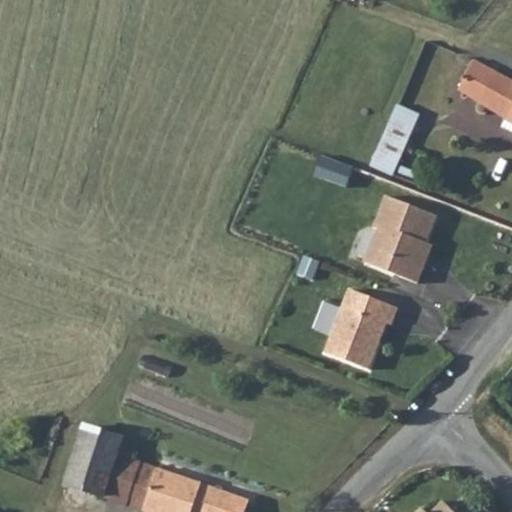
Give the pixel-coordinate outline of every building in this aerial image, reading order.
[(505,118),(511,121),(511,81),(474,60),(459,89),(505,118)] [(501,126),(511,131),(511,121),(505,118),(501,126)] [(412,129),(391,120),(370,166),(391,176),(412,129)] [(438,217),(387,197),(375,229),(379,231),(366,264),(419,285),(426,268),(420,265),(428,244),(438,217)] [(434,247),(428,244),(420,265),(426,268),(434,247)] [(400,309),(350,290),(326,354),(370,371),(388,325),(393,326),(400,309)] [(64,486),(75,489),(104,499),(118,453),(123,438),(84,426),(79,438),(64,486)] [(118,453),(131,458),(136,443),(123,438),(118,453)] [(246,511),(250,501),(131,458),(118,453),(104,499),(141,511),(246,511)] [(453,511),(442,501),(431,511),(425,511),(421,508),(416,511),(453,511)]
